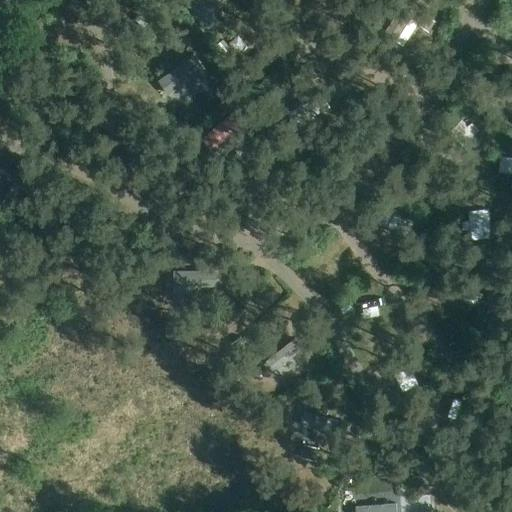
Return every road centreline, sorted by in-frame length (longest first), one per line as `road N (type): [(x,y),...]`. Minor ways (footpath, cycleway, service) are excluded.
road 1 (unknown): [(254,240),(341,332),(437,480),(492,511)]
road 2 (unknown): [(268,0),(307,43),(347,63),(421,130)]
